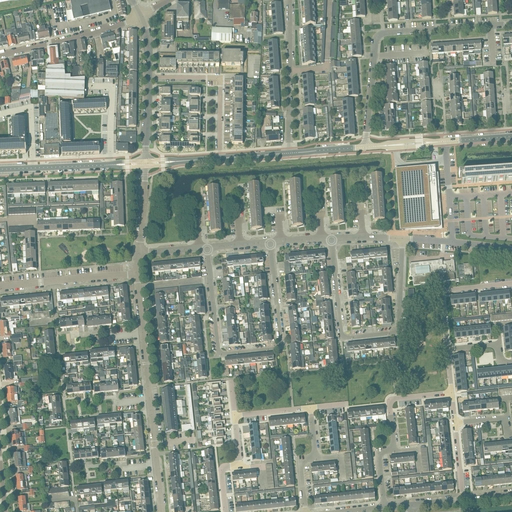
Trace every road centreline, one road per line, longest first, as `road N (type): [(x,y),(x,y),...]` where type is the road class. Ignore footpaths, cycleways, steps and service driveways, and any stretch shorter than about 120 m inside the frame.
road 1 (residential): [(364,146),(378,35),(511,23)]
road 2 (residential): [(331,238),(345,335),(397,328),(402,238)]
road 3 (residential): [(270,241),(278,343),(218,347),(210,280)]
road 4 (residential): [(161,511),(137,287)]
road 5 (residential): [(384,508),(379,458),(393,444),(390,402),(451,392)]
road 6 (residential): [(289,152),(288,0)]
road 7 (unclassified): [(0,169),(145,163)]
road 8 (residential): [(0,54),(138,15)]
road 9 (residential): [(0,286),(136,274)]
road 10 (residential): [(446,349),(442,293),(511,283)]
